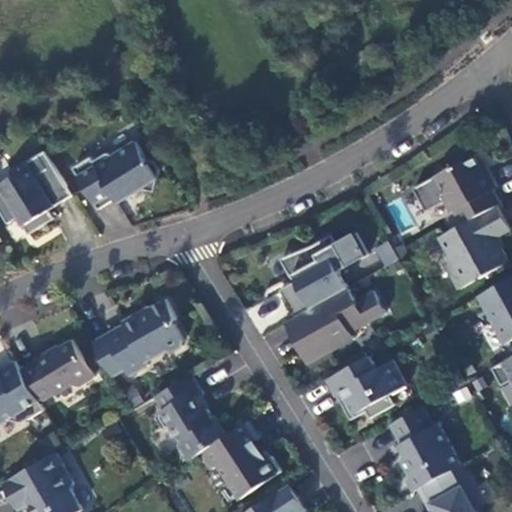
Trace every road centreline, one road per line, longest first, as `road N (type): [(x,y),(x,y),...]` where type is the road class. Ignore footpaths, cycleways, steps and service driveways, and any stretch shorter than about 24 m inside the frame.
road 1 (residential): [(189,234),(354,158),(491,65)]
road 2 (residential): [(189,234),(335,493)]
road 3 (residential): [(0,297),(189,234)]
